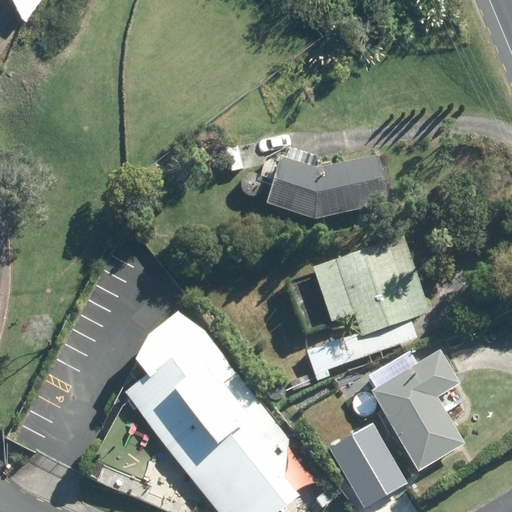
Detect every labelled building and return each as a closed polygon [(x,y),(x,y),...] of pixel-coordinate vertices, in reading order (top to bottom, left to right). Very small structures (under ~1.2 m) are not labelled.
[(254,143),(215,154),(222,177),(261,167),(254,143)] [(277,165),(263,211),(312,226),(386,206),(374,161),(315,176),(277,165)] [(341,343),(305,356),(315,384),(326,381),(325,376),(415,343),(409,325),(428,318),(401,242),(309,275),(328,330),(351,321),(358,340),(342,346),(341,343)] [(373,399),(369,401),(417,477),(462,448),(434,405),(456,391),(436,359),(415,373),(406,358),(364,385),(373,399)] [(227,445),(247,429),(218,393),(233,382),(222,369),(205,384),(199,376),(181,391),(161,368),(121,401),(212,511),(282,511),(261,486),(227,445)] [(496,416),(506,409),(495,393),(469,411),(480,428),(496,416)] [(511,431),(511,404),(506,409),(496,416),(508,434),(511,431)] [(340,472),(363,511),(367,511),(400,493),(376,451),(340,472)]
